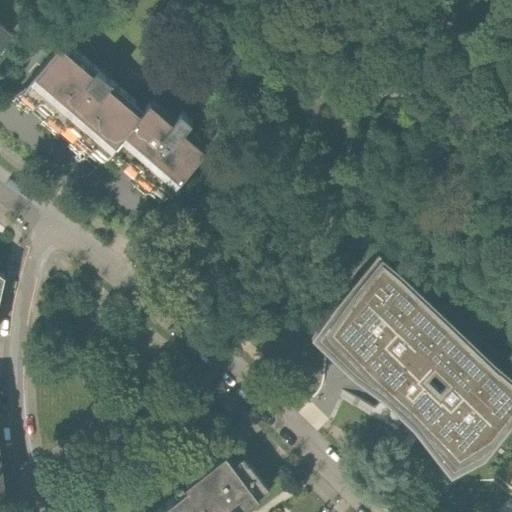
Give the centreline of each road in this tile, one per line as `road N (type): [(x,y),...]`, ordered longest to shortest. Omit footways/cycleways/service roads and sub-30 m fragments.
road 1 (residential): [(50,215),(225,355),(388,511)]
road 2 (residential): [(50,215),(28,275),(15,366),(23,443),(42,511)]
road 3 (track): [(339,0),(390,67),(511,177)]
